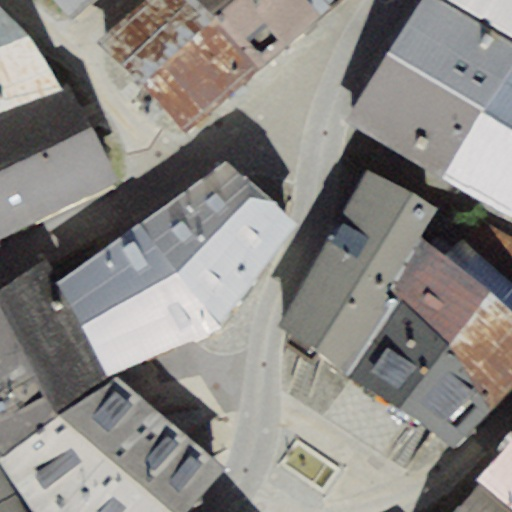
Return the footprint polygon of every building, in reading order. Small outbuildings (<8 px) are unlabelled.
[(53,0),(68,17),(86,0),(53,0)] [(140,0),(98,35),(179,133),(217,95),(314,11),(303,0),(140,0)] [(511,46),(433,0),(419,0),(351,116),(511,210),(511,46)] [(511,0),(455,0),(511,34),(511,0)] [(0,112),(59,87),(13,22),(0,3),(0,112)] [(0,234),(27,220),(114,173),(79,108),(66,83),(59,87),(0,112),(0,234)] [(392,178),(346,151),(330,180),(254,298),(314,347),(348,374),(397,299),(388,289),(422,234),(439,205),(392,178)] [(226,158),(137,222),(221,325),(286,215),(256,186),(226,158)] [(449,250),(422,234),(388,289),(397,299),(492,404),(511,382),(511,282),(505,278),(511,270),(511,238),(479,221),(449,250)] [(57,281),(107,372),(221,325),(137,222),(121,234),(57,281)] [(0,453),(107,380),(41,259),(0,288),(0,453)] [(492,404),(397,299),(348,374),(396,407),(450,444),(492,404)] [(0,453),(0,458),(35,511),(52,511),(57,508),(61,511),(185,511),(225,465),(159,411),(114,375),(107,380),(0,453)] [(476,475),(481,479),(511,504),(511,421),(496,440),(502,445),(484,465),(476,475)] [(0,511),(35,511),(0,458),(0,511)] [(454,511),(511,511),(511,504),(481,479),(454,511)]
